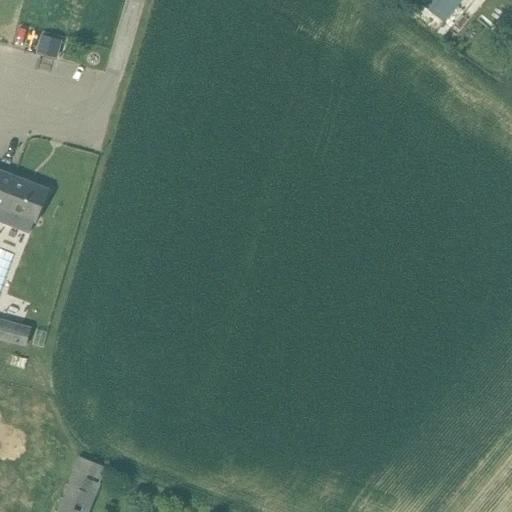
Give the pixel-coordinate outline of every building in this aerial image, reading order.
[(434,35),(462,0),(397,0),(395,3),(434,35)] [(41,35),(37,52),(58,57),(62,41),(41,35)] [(0,222),(30,234),(34,221),(37,222),(50,190),(31,182),(0,169),(0,222)] [(32,327),(0,318),(0,339),(27,347),(32,327)] [(87,511),(106,467),(79,456),(57,511),(87,511)]
